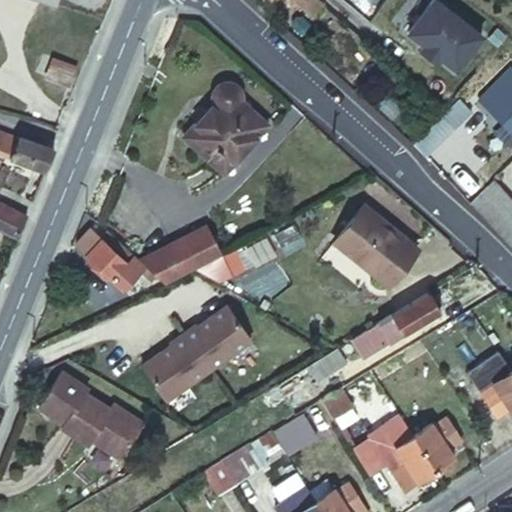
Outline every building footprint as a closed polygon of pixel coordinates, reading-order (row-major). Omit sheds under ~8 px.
[(292,0),(308,12),(317,0),(292,0)] [(477,34),(433,0),(427,0),(403,31),(419,43),(415,48),(431,61),(435,55),(451,68),(477,34)] [(79,72),(57,63),(49,83),(72,92),(79,72)] [(511,136),(511,73),(508,69),(476,100),(511,136)] [(212,103),(206,111),(213,117),(192,144),(226,173),(266,124),(240,101),(240,100),(240,98),(240,97),(240,95),(239,93),(239,91),(238,89),(237,87),(236,86),(234,84),(232,84),(230,83),(228,82),(226,82),(224,82),(222,82),(221,82),(220,83),(218,84),(217,85),(215,86),(214,88),(213,89),(212,92),(211,93),(211,96),(211,98),(211,101),(212,103)] [(456,99),(439,116),(452,129),(469,113),(456,99)] [(213,117),(206,111),(184,137),(192,144),(213,117)] [(439,116),(410,145),(422,158),(452,129),(439,116)] [(0,150),(43,170),(51,148),(17,134),(16,136),(0,129),(0,150)] [(511,251),(511,206),(487,181),(465,202),(511,251)] [(25,216),(0,203),(0,228),(16,236),(25,216)] [(418,249),(367,207),(338,242),(389,284),(418,249)] [(146,263),(165,281),(193,267),(220,252),(205,224),(140,257),(146,263)] [(123,287),(146,263),(140,257),(109,229),(87,254),(123,287)] [(98,316),(112,309),(101,288),(87,295),(98,316)] [(384,358),(408,343),(400,330),(438,307),(427,288),(348,336),(354,343),(355,346),(361,342),(366,351),(375,345),(384,358)] [(139,364),(163,398),(248,337),(223,303),(205,316),(206,319),(195,326),(193,323),(167,341),(170,344),(158,353),(157,351),(139,364)] [(329,348),(274,382),(283,398),(343,361),(338,352),(354,343),(348,336),(329,348)] [(511,409),(511,367),(511,366),(492,378),(483,364),(469,373),(495,411),(507,403),(511,409)] [(61,369),(37,405),(63,421),(60,426),(87,443),(90,438),(119,457),(142,421),(114,402),(110,407),(83,390),(86,385),(61,369)] [(404,485),(434,464),(413,432),(401,413),(370,434),(354,411),(337,387),(320,397),(337,422),(360,456),(362,458),(379,447),(404,485)] [(413,432),(434,464),(466,443),(444,411),(413,432)] [(312,437),(295,413),(268,429),(284,454),(312,437)] [(225,469),(244,497),(272,478),(253,449),(225,469)] [(229,507),(244,497),(225,469),(211,478),(229,507)] [(314,498),(323,511),(363,511),(366,510),(345,478),(332,487),(331,486),(314,498)] [(323,511),(314,498),(303,482),(272,503),(278,511),(323,511)]
